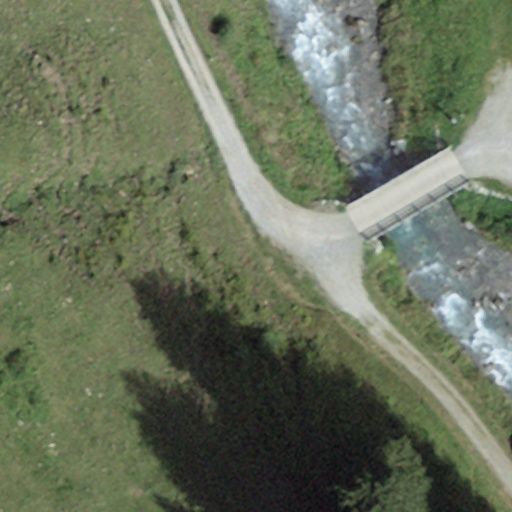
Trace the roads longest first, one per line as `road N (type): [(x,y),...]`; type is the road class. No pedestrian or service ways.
road 1 (track): [(168,0),(319,265)]
road 2 (track): [(319,265),(511,493)]
road 3 (track): [(319,265),(461,130)]
